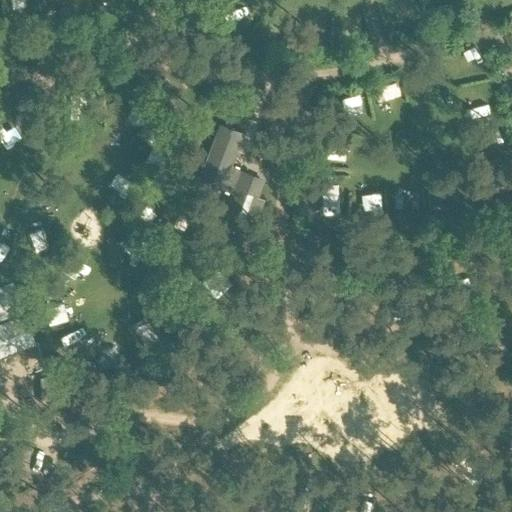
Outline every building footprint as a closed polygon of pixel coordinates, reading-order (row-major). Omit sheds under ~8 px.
[(0,123),(0,128),(10,150),(30,141),(18,116),(0,123)] [(220,127),(199,183),(224,193),(246,136),(220,127)] [(240,172),(221,232),(246,239),(267,182),(240,172)] [(0,320),(16,315),(24,312),(13,282),(0,286),(0,320)] [(36,344),(24,314),(17,317),(0,323),(0,357),(25,348),(36,344)]
